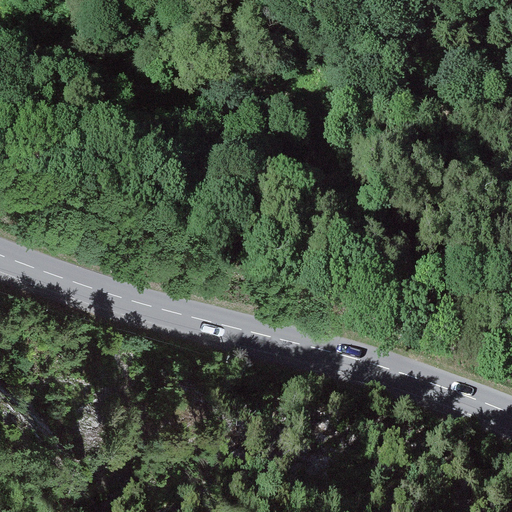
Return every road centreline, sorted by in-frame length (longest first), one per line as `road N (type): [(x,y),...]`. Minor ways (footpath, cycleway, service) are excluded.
road 1 (secondary): [(511,414),(0,255)]
road 2 (track): [(511,115),(0,69)]
